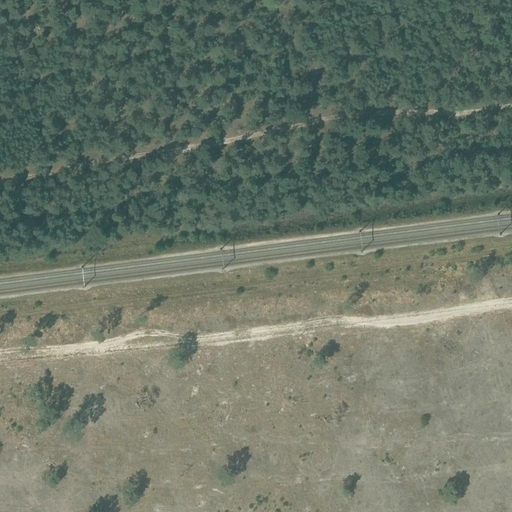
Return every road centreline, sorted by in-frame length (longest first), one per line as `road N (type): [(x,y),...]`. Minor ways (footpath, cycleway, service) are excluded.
road 1 (track): [(0,182),(344,115),(511,105)]
road 2 (track): [(0,352),(511,301)]
road 3 (track): [(511,305),(372,323)]
